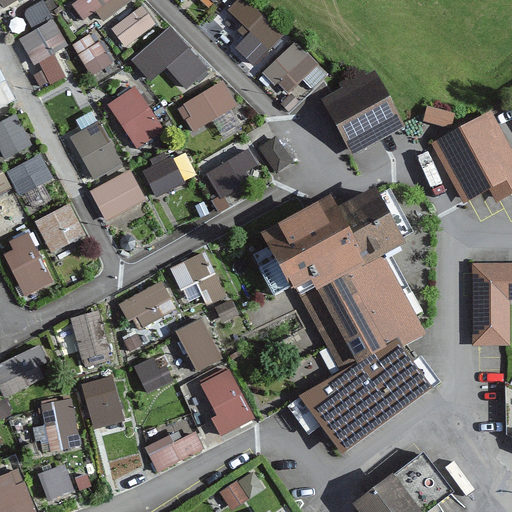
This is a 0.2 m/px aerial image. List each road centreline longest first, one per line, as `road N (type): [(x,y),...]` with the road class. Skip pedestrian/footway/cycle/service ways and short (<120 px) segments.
road 1 (residential): [(451,242),(450,407)]
road 2 (residential): [(451,242),(430,190),(327,162)]
road 3 (residential): [(450,407),(328,486)]
